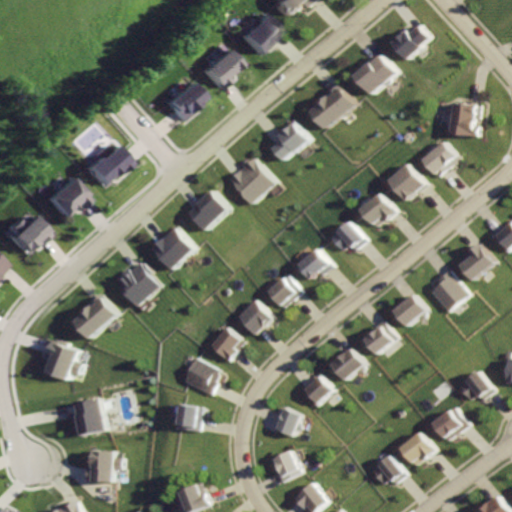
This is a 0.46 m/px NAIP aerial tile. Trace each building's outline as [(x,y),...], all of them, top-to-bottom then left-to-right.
[(280,0),(279,1),(292,17),(306,5),(307,7),(315,0),(280,0)] [(265,12),(239,36),(256,55),(272,41),(270,39),(280,30),(265,12)] [(419,24),(411,33),(406,28),(391,43),(408,60),(431,37),(419,24)] [(221,43),(197,62),(215,84),(229,73),(224,66),(234,58),(221,43)] [(381,58),(374,65),(370,61),(353,78),(371,96),(396,72),(381,58)] [(337,78),(311,101),(328,120),(354,97),(337,78)] [(189,79),(162,103),(178,122),(193,110),(191,107),(204,96),(189,79)] [(453,102),(450,134),(477,136),(479,124),(474,123),(475,120),(478,120),(479,104),(453,102)] [(301,123),(286,135),(289,138),(278,148),(291,162),(316,140),(301,123)] [(443,141),(421,160),(437,178),(448,167),(446,165),(457,156),(443,141)] [(120,146),(104,160),(101,156),(89,166),(104,184),(120,171),(123,173),(134,164),(120,146)] [(258,151),(237,170),(258,193),(279,175),(258,151)] [(410,163),(389,181),(407,201),(427,184),(410,163)] [(75,177),(52,197),(67,215),(80,204),(84,209),(94,200),(75,177)] [(222,190),(196,214),(212,231),(237,207),(222,190)] [(382,193),(363,209),(377,225),(386,216),(389,219),(398,211),(382,193)] [(31,208),(6,229),(24,251),(55,225),(45,213),(39,218),(31,208)] [(354,220),(335,237),(347,251),(354,245),(359,250),(372,239),(354,220)] [(511,225),(510,223),(503,230),(499,226),(489,235),(504,252),(511,244),(511,225)] [(183,228),(158,248),(176,269),(200,248),(183,228)] [(464,265),(476,278),(495,261),(478,242),(467,252),(471,258),(464,265)] [(325,250),(307,265),(319,279),(327,273),(330,276),(340,267),(325,250)] [(0,253),(0,278),(12,264),(0,253)] [(142,254),(117,273),(135,297),(160,278),(142,254)] [(449,269),(439,279),(441,282),(431,291),(451,312),(471,294),(449,269)] [(295,276),(276,292),(291,310),(313,291),(301,277),(298,280),(295,276)] [(99,287),(73,309),(91,330),(116,308),(99,287)] [(417,294),(397,311),(412,327),(431,310),(417,294)] [(266,300),(246,317),(263,335),(282,318),(266,300)] [(386,323),(369,339),(384,355),(404,337),(393,325),(390,327),(386,323)] [(233,326),(215,345),(235,363),(245,352),(242,350),(250,341),(233,326)] [(48,330),(44,346),(49,347),(44,364),(67,371),(68,364),(79,367),(82,355),(76,353),(80,339),(48,330)] [(360,347),(339,365),(354,382),(374,363),(360,347)] [(197,357),(185,383),(215,397),(222,383),(218,382),(224,370),(197,357)] [(481,371),(462,386),(473,400),(481,394),(485,400),(497,390),(481,371)] [(332,376),(327,380),(325,377),(310,389),(324,405),(343,390),(332,376)] [(73,394),(78,426),(105,422),(99,389),(73,394)] [(180,427),(203,432),(207,409),(184,404),(180,427)] [(295,408),(292,416),(286,414),(280,429),(302,439),(312,415),(295,408)] [(462,408),(441,425),(455,442),(476,425),(462,408)] [(429,431),(409,448),(424,466),(434,458),(435,460),(446,451),(429,431)] [(89,444),(89,460),(85,460),(84,475),(112,476),(113,465),(120,465),(121,445),(89,444)] [(302,450),(279,460),(289,483),(312,472),(302,450)] [(401,456),(382,471),(393,485),(401,479),(405,484),(416,475),(401,456)] [(323,481),(302,498),(312,509),(315,506),(319,511),(325,511),(340,501),(323,481)] [(205,483),(184,492),(192,511),(200,511),(217,504),(212,494),(210,494),(205,483)] [(81,511),(70,494),(40,511),(81,511)] [(511,511),(511,505),(504,496),(485,511),(511,511)] [(0,511),(19,511),(21,509),(3,497),(0,503),(0,511)]
